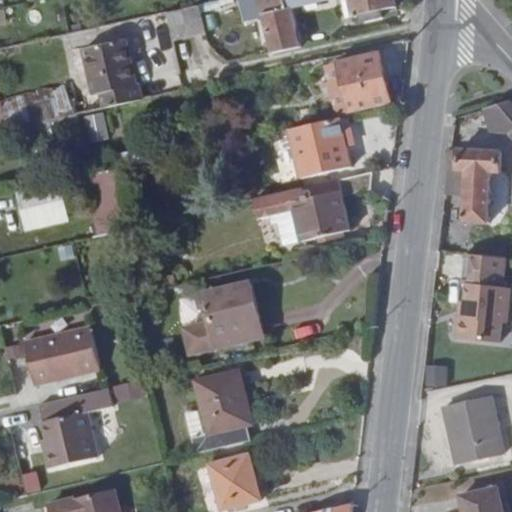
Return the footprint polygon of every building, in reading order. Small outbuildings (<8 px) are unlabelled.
[(259,0),(271,55),(298,49),(294,9),(338,0),(352,0),(356,17),(363,16),(365,24),(386,20),(384,11),(397,8),(394,0),(259,0)] [(200,6),(167,13),(173,41),(206,33),(200,6)] [(131,41),(91,51),(101,96),(108,94),(111,108),(149,99),(145,84),(141,86),(131,41)] [(378,53),(337,64),(350,113),(390,103),(378,53)] [(0,129),(70,121),(67,89),(0,96),(0,129)] [(511,135),(511,101),(485,109),(487,120),(496,117),(511,135)] [(102,111),(82,116),(88,144),(108,140),(102,111)] [(317,124),(290,130),(302,179),(351,168),(340,119),(317,124)] [(460,152),(451,151),(449,168),(458,168),(458,171),(469,171),(466,222),(492,224),(495,173),(502,174),(503,152),(460,148),(460,152)] [(131,231),(126,210),(120,186),(117,171),(89,177),(103,237),(131,231)] [(371,175),(260,201),(264,220),(270,218),(273,227),(279,225),(284,246),(320,237),(345,232),(350,231),(343,198),(369,191),(371,175)] [(120,186),(126,210),(144,206),(139,182),(120,186)] [(27,230),(67,221),(58,184),(19,193),(27,230)] [(345,232),(320,237),(321,244),(347,239),(345,232)] [(467,313),(460,312),(457,337),(506,345),(511,299),(511,259),(470,255),(466,283),(470,284),(468,301),(467,313)] [(261,336),(250,285),(202,296),(208,326),(186,331),(190,352),(261,336)] [(85,328),(20,344),(29,386),(96,371),(85,328)] [(191,441),(194,457),(250,444),(246,428),(240,400),(244,400),(238,373),(196,383),(209,438),(191,441)] [(112,386),(115,403),(143,397),(140,380),(112,386)] [(108,389),(40,405),(49,445),(51,453),(45,454),(49,470),(97,459),(87,414),(113,408),(108,389)] [(491,397),(445,407),(457,464),(503,453),(491,397)] [(251,427),(244,400),(240,400),(246,428),(251,427)] [(51,453),(49,445),(43,446),(45,454),(51,453)] [(250,457),(212,467),(223,511),(226,511),(262,502),(250,457)] [(502,511),(497,487),(460,495),(463,511),(502,511)] [(122,511),(117,491),(51,507),(52,511),(122,511)]
